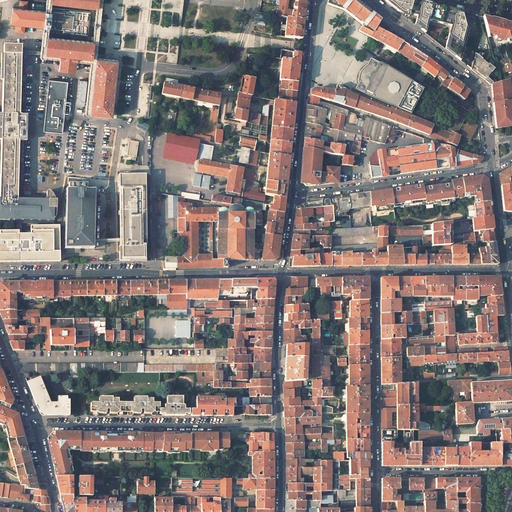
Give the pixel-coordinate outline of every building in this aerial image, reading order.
[(46,0),(45,12),(26,10),(27,1),(20,1),(19,9),(12,8),(11,23),(17,24),(17,32),(24,33),(25,25),(43,27),(41,52),(33,51),(28,51),(22,51),(22,45),(4,45),(2,115),(0,114),(0,139),(1,140),(0,184),(0,219),(10,220),(10,218),(52,219),(52,218),(55,218),(55,217),(55,216),(56,215),(56,214),(56,213),(56,212),(56,211),(57,199),(54,199),(54,197),(52,194),(51,192),(49,191),(49,190),(48,190),(47,190),(47,191),(47,192),(46,198),(46,201),(23,201),(21,201),(20,201),(18,201),(18,187),(18,183),(19,161),(19,157),(19,140),(21,140),(23,140),(25,140),(27,140),(27,127),(27,116),(27,114),(25,114),(24,114),(22,114),(20,114),(20,102),(20,98),(21,80),(21,77),(21,54),(23,54),(25,54),(27,54),(28,54),(33,54),(40,55),(40,57),(45,57),(60,59),(59,69),(74,71),(75,60),(83,61),(90,62),(85,113),(87,113),(111,116),(117,65),(117,59),(96,57),(100,25),(102,5),(102,0),(46,0)] [(280,0),(277,16),(280,16),(287,17),(291,18),(292,11),(286,10),(288,0),(280,0)] [(294,8),(296,9),(296,11),(304,12),(306,2),(305,0),(294,0),(297,0),(297,3),(294,3),(293,4),(293,8),(294,8)] [(337,8),(344,11),(364,26),(362,28),(360,27),(358,31),(370,37),(376,28),(377,26),(381,20),(377,17),(358,2),(355,0),(327,0),(328,0),(328,2),(327,4),(337,8)] [(386,0),(385,1),(398,11),(417,16),(429,19),(428,20),(451,26),(445,48),(461,61),(468,31),(463,11),(460,11),(459,13),(455,11),(455,9),(429,3),(418,0),(412,0),(412,1),(409,0),(386,0)] [(292,11),(291,18),(296,19),(304,20),(304,12),(296,11),(292,11)] [(287,17),(286,25),(281,25),(281,30),(285,30),(284,37),(295,38),(302,39),(303,29),(304,20),(296,19),(291,18),(287,17)] [(498,22),(495,21),(495,20),(489,18),(489,25),(488,25),(491,33),(494,32),(496,38),(499,38),(499,40),(502,39),(502,41),(507,40),(511,38),(511,24),(510,23),(505,24),(505,22),(498,20),(498,22)] [(425,33),(428,23),(416,20),(415,24),(421,29),(420,29),(425,32),(425,33)] [(370,37),(382,44),(388,34),(376,28),(370,37)] [(382,44),(385,45),(391,36),(389,35),(388,34),(382,44)] [(402,42),(391,36),(385,45),(396,52),(402,42)] [(407,45),(402,42),(396,52),(421,67),(427,58),(407,45)] [(293,51),(281,49),(280,58),(292,60),(293,52),(293,51)] [(292,60),(280,58),(277,58),(277,60),(281,60),(281,67),(279,80),(281,80),(297,82),(298,78),(299,69),(300,53),(293,52),(292,60)] [(387,57),(381,53),(379,56),(389,62),(392,58),(388,55),(387,57)] [(485,79),(484,80),(490,85),(492,82),(487,78),(493,69),(488,64),(487,65),(481,60),(481,59),(475,53),(472,65),(477,69),(476,71),(485,79)] [(440,68),(427,58),(421,67),(435,77),(436,74),(440,68)] [(371,98),(377,100),(379,101),(410,114),(422,89),(387,68),(387,67),(380,64),(379,64),(371,59),(370,59),(369,61),(367,65),(365,66),(365,67),(362,69),(361,70),(360,71),(359,73),(359,74),(358,77),(358,81),(357,83),(358,83),(355,89),(364,94),(371,98)] [(443,80),(437,91),(443,95),(447,88),(453,78),(440,68),(436,74),(443,80)] [(242,72),(238,93),(250,95),(251,95),(255,78),(248,76),(248,73),(242,72)] [(424,78),(417,74),(415,78),(422,82),(424,78)] [(181,86),(177,85),(178,81),(165,78),(162,94),(179,98),(181,86)] [(447,88),(457,96),(463,86),(453,78),(447,88)] [(64,115),(67,81),(48,79),(44,124),(54,125),(53,128),(52,128),(52,132),(60,132),(62,133),(63,123),(64,115)] [(511,79),(490,85),(496,128),(511,126),(511,113),(511,112),(511,79)] [(84,105),(87,80),(79,80),(76,105),(84,105)] [(297,82),(281,80),(281,85),(279,85),(279,89),(296,91),(297,87),(297,82)] [(194,89),(181,86),(179,98),(191,100),(194,89)] [(335,91),(333,102),(334,102),(337,103),(339,104),(347,106),(354,109),(358,95),(353,93),(337,86),(336,86),(334,91),(335,91)] [(469,91),(463,86),(457,96),(464,100),(469,91)] [(207,92),(194,89),(191,100),(205,103),(207,92)] [(296,91),(279,89),(278,100),(295,104),(296,98),(296,91)] [(308,98),(308,100),(318,102),(319,100),(319,98),(333,102),(334,91),(314,89),(311,91),(311,95),(308,95),(308,98)] [(220,94),(207,92),(205,103),(219,106),(220,94)] [(370,114),(386,119),(390,108),(358,95),(354,109),(370,114)] [(249,100),(237,98),(235,118),(235,120),(247,122),(247,120),(248,112),(249,100)] [(318,102),(308,100),(306,101),(306,106),(326,111),(331,112),(344,116),(345,116),(347,111),(339,109),(328,104),(318,102)] [(295,107),(274,103),(272,127),(292,130),(295,107)] [(262,115),(248,112),(247,120),(247,122),(267,126),(269,104),(264,106),(262,115)] [(325,116),(326,111),(306,106),(306,114),(305,123),(326,129),(327,125),(322,123),(324,120),(323,120),(324,117),(325,116)] [(476,116),(477,115),(476,109),(471,107),(468,111),(476,116)] [(386,119),(409,128),(413,117),(390,108),(386,119)] [(466,117),(467,114),(459,108),(457,111),(456,110),(447,128),(448,129),(447,131),(450,133),(454,134),(455,132),(456,133),(457,132),(460,126),(464,128),(461,135),(470,139),(476,126),(468,121),(466,125),(462,123),(466,117)] [(355,114),(347,111),(345,116),(346,116),(345,117),(353,120),(355,114)] [(342,126),(344,116),(331,112),(329,117),(327,125),(326,129),(341,132),(342,126)] [(348,127),(362,130),(365,118),(355,114),(353,120),(345,117),(346,116),(345,116),(344,116),(342,126),(348,127)] [(247,122),(235,120),(221,117),(218,116),(216,129),(222,130),(247,136),(248,130),(242,130),(242,127),(246,128),(247,122)] [(409,128),(428,135),(433,126),(413,117),(409,128)] [(348,127),(342,126),(341,132),(354,136),(361,137),(360,139),(369,141),(384,144),(386,139),(390,129),(391,127),(365,118),(362,130),(348,127)] [(146,132),(149,126),(139,121),(136,127),(146,132)] [(354,138),(354,136),(341,132),(326,129),(305,123),(304,131),(304,139),(322,142),(326,143),(327,139),(328,133),(330,134),(353,141),(354,138)] [(428,135),(447,143),(450,133),(447,131),(433,125),(433,126),(428,135)] [(270,140),(291,144),(292,130),(272,127),(270,140)] [(233,144),(221,141),(222,130),(216,129),(215,142),(233,146),(233,144)] [(390,129),(386,139),(391,140),(392,141),(393,140),(396,130),(390,129)] [(184,136),(181,135),(168,133),(163,157),(194,164),(195,159),(198,142),(199,139),(191,137),(184,136)] [(353,141),(330,134),(328,133),(327,139),(335,140),(334,144),(337,145),(337,143),(340,140),(346,142),(345,146),(351,147),(353,141)] [(456,147),(459,136),(454,134),(450,133),(447,143),(456,147)] [(256,140),(240,137),(238,147),(249,149),(254,150),(256,140)] [(350,153),(359,155),(360,141),(360,139),(354,138),(353,141),(351,147),(350,153)] [(320,151),(328,154),(329,149),(330,144),(326,143),(325,148),(321,148),(322,142),(304,139),(304,143),(303,147),(312,149),(320,151)] [(137,142),(128,141),(126,156),(135,157),(136,151),(137,142)] [(424,145),(379,151),(377,151),(374,152),(370,159),(369,162),(369,166),(371,179),(455,166),(455,160),(458,151),(431,141),(431,144),(424,145)] [(212,145),(198,142),(195,159),(199,160),(197,172),(207,173),(212,145)] [(280,145),(270,145),(269,153),(289,157),(291,146),(280,143),(280,145)] [(343,156),(345,146),(337,145),(334,144),(330,144),(329,149),(328,154),(331,154),(339,155),(343,156)] [(249,149),(238,147),(237,147),(235,147),(234,149),(240,150),(238,165),(246,167),(249,149)] [(302,162),(329,164),(338,165),(339,159),(339,155),(331,154),(328,154),(320,151),(312,149),(303,147),(303,148),(302,162)] [(244,179),(254,181),(255,175),(252,175),(254,165),(259,166),(261,152),(254,150),(249,149),(246,167),(246,168),(244,179)] [(481,158),(458,151),(455,160),(455,166),(479,163),(482,159),(481,158)] [(289,157),(269,153),(267,167),(288,171),(289,157)] [(343,156),(342,165),(349,165),(351,165),(353,157),(343,156)] [(228,177),(230,166),(222,164),(223,162),(218,161),(218,164),(211,162),(208,174),(228,177)] [(329,164),(302,162),(300,181),(305,186),(315,186),(329,184),(338,183),(338,177),(338,175),(338,171),(338,167),(338,165),(329,164)] [(241,196),(243,190),(244,179),(246,168),(230,166),(228,177),(225,193),(226,195),(234,196),(234,194),(236,195),(236,196),(237,196),(237,197),(241,197),(241,196)] [(288,171),(267,167),(266,181),(287,184),(287,178),(288,171)] [(510,168),(499,174),(500,187),(509,185),(509,183),(511,182),(511,180),(511,173),(510,168)] [(208,189),(210,176),(193,173),(191,186),(208,189)] [(129,176),(129,174),(119,174),(120,239),(120,241),(120,242),(120,261),(124,261),(130,261),(130,257),(128,257),(128,259),(121,259),(121,240),(120,176),(129,176)] [(130,261),(146,261),(145,174),(129,174),(129,176),(120,176),(121,240),(121,259),(128,259),(128,257),(130,257),(130,261)] [(451,184),(423,188),(423,185),(391,189),(393,205),(404,203),(404,205),(405,205),(425,203),(425,202),(426,203),(433,202),(433,204),(447,202),(446,200),(453,199),(474,196),(474,204),(489,202),(487,181),(482,177),(451,181),(451,184)] [(243,190),(257,193),(259,183),(255,181),(254,181),(244,179),(243,190)] [(287,184),(266,181),(265,194),(274,196),(285,198),(286,191),(287,184)] [(86,189),(87,184),(69,183),(69,188),(66,188),(65,239),(66,240),(65,248),(93,249),(93,244),(93,242),(93,240),(94,240),(95,189),(86,189)] [(511,185),(509,185),(500,187),(503,212),(511,212),(511,185)] [(391,189),(369,193),(370,206),(370,207),(374,206),(376,213),(388,211),(388,209),(394,208),(394,207),(393,205),(391,189)] [(243,190),(241,196),(264,201),(265,194),(257,193),(243,190)] [(369,193),(348,196),(349,209),(370,206),(369,193)] [(168,218),(177,218),(177,232),(184,232),(184,251),(178,251),(178,253),(178,257),(176,257),(177,268),(179,268),(192,268),(201,267),(208,267),(211,267),(211,259),(212,259),(212,255),(197,255),(197,222),(191,222),(191,204),(181,204),(177,203),(178,196),(169,195),(168,218)] [(237,205),(262,209),(263,204),(231,198),(223,197),(212,195),(211,202),(222,203),(230,204),(237,205)] [(273,204),(273,205),(263,204),(262,209),(268,211),(284,213),(284,206),(285,198),(274,196),(273,204)] [(296,206),(296,209),(312,208),(315,208),(323,207),(332,206),(332,214),(332,216),(344,216),(349,209),(348,196),(308,200),(296,206)] [(476,219),(491,217),(489,202),(474,204),(475,211),(476,219)] [(217,209),(217,222),(217,259),(223,259),(223,267),(228,267),(228,260),(253,260),(253,225),(253,213),(253,212),(252,211),(251,210),(251,209),(249,208),(247,208),(246,209),(245,209),(244,210),(243,211),(243,212),(242,210),(241,209),(241,208),(239,207),(238,206),(237,205),(230,204),(222,203),(221,208),(220,209),(217,209)] [(191,204),(191,222),(197,222),(217,222),(217,209),(194,209),(194,204),(191,204)] [(332,206),(323,207),(323,216),(323,215),(332,214),(332,206)] [(323,207),(315,208),(315,216),(321,216),(323,216),(323,207)] [(312,208),(296,209),(295,214),(295,218),(307,217),(313,217),(312,208)] [(284,213),(268,211),(266,226),(264,225),(264,228),(266,229),(265,234),(280,236),(282,225),(284,213)] [(476,219),(475,211),(469,212),(469,216),(467,217),(467,220),(472,219),(476,219)] [(324,217),(324,223),(329,222),(333,221),(332,216),(332,214),(323,215),(323,216),(321,216),(321,217),(324,217)] [(307,217),(295,218),(294,222),(294,225),(307,224),(307,217)] [(491,217),(476,219),(472,219),(473,232),(477,231),(478,231),(493,229),(491,217)] [(350,220),(333,221),(333,229),(351,228),(350,220)] [(431,224),(432,246),(438,245),(446,245),(450,244),(463,243),(463,235),(451,236),(450,222),(441,223),(431,224)] [(0,263),(59,262),(59,225),(26,226),(26,234),(17,234),(17,232),(0,232),(0,263)] [(423,226),(390,227),(390,235),(423,235),(423,226)] [(333,229),(330,229),(330,231),(330,237),(373,234),(373,232),(373,227),(371,227),(351,228),(333,229)] [(378,231),(378,238),(387,238),(386,227),(373,227),(373,232),(378,231)] [(493,229),(478,231),(479,233),(479,234),(482,234),(482,236),(483,242),(487,242),(494,241),(493,229)] [(463,243),(475,243),(474,236),(474,233),(463,235),(463,243)] [(263,250),(262,260),(267,260),(275,260),(277,258),(280,236),(265,234),(262,234),(261,244),(257,243),(256,249),(263,250)] [(290,251),(308,249),(308,241),(308,236),(293,235),(291,242),(290,251)] [(330,237),(313,237),(313,241),(320,241),(320,242),(319,243),(320,243),(320,244),(321,245),(323,245),(323,248),(330,248),(330,247),(330,237)] [(387,238),(378,238),(378,244),(378,250),(386,250),(386,247),(387,247),(387,238)] [(496,255),(494,243),(487,244),(487,248),(488,255),(496,255)] [(378,244),(330,247),(330,248),(330,253),(337,253),(340,253),(342,253),(351,252),(355,252),(361,252),(364,251),(371,251),(376,251),(378,250),(378,244)] [(470,245),(466,246),(466,249),(466,255),(479,255),(478,249),(478,245),(478,244),(475,245),(470,246),(470,245)] [(411,256),(402,256),(402,266),(425,265),(425,259),(425,255),(422,255),(416,255),(415,246),(411,248),(411,256)] [(397,247),(387,247),(386,247),(386,250),(387,266),(392,266),(402,266),(402,256),(401,249),(400,247),(397,247)] [(463,247),(451,247),(451,251),(451,265),(464,265),(463,255),(463,252),(463,250),(463,247)] [(487,248),(478,249),(479,255),(480,265),(488,265),(497,265),(496,255),(488,255),(487,248)] [(308,249),(290,251),(290,254),(290,257),(318,255),(318,249),(308,249)] [(376,251),(375,266),(387,266),(386,250),(378,250),(376,251)] [(446,251),(438,251),(438,252),(439,255),(439,265),(451,265),(451,251),(446,251)] [(351,252),(342,253),(342,256),(349,256),(349,266),(350,266),(351,255),(351,252)] [(364,254),(361,255),(361,266),(374,266),(374,258),(372,258),(371,252),(370,252),(370,254),(364,254)] [(330,254),(318,255),(318,267),(341,266),(340,256),(337,256),(337,253),(330,253),(330,254)] [(340,256),(341,266),(349,266),(349,256),(342,256),(342,253),(340,253),(340,256)] [(318,255),(290,257),(289,267),(304,267),(318,267),(318,255)] [(355,255),(351,255),(350,266),(361,266),(361,255),(355,255)] [(437,255),(425,255),(425,259),(425,265),(437,265),(437,255)] [(479,255),(466,255),(467,265),(473,265),(480,265),(479,255)] [(171,268),(177,268),(176,257),(165,257),(165,261),(165,268),(171,268)] [(211,259),(211,267),(215,267),(223,267),(223,259),(217,259),(212,259),(211,259)] [(292,277),(287,277),(286,282),(285,290),(306,288),(307,279),(307,277),(292,277)] [(464,287),(473,287),(477,287),(477,277),(463,278),(464,287)] [(488,277),(477,277),(477,287),(477,291),(477,296),(486,296),(487,296),(487,295),(490,295),(490,287),(499,286),(498,277),(488,277)] [(351,295),(352,301),(367,301),(367,286),(367,278),(354,279),(340,279),(341,295),(350,295),(351,293),(352,294),(351,295)] [(396,278),(380,278),(380,289),(380,301),(392,300),(392,293),(392,292),(395,292),(395,293),(396,293),(396,278)] [(403,278),(396,278),(396,293),(396,297),(411,297),(411,287),(424,287),(424,278),(417,278),(409,278),(403,278)] [(437,278),(424,278),(424,287),(424,297),(451,297),(451,289),(450,278),(437,278)] [(461,287),(461,278),(456,278),(450,278),(451,289),(457,289),(457,287),(461,287)] [(463,278),(461,278),(461,287),(462,291),(462,300),(464,301),(464,291),(473,290),(473,287),(464,287),(463,278)] [(273,279),(255,280),(255,289),(257,289),(257,290),(256,291),(256,292),(256,293),(256,296),(256,300),(257,300),(273,300),(274,291),(274,281),(273,279)] [(320,287),(329,286),(329,279),(322,279),(315,279),(315,287),(320,287)] [(340,279),(335,279),(336,288),(336,294),(330,294),(329,302),(339,302),(341,302),(341,295),(340,279)] [(185,280),(167,281),(167,295),(167,309),(169,309),(185,309),(186,309),(186,299),(185,280)] [(190,280),(185,280),(186,299),(217,299),(219,280),(211,280),(190,280)] [(255,280),(219,280),(217,299),(217,301),(225,301),(228,301),(246,301),(251,300),(253,300),(256,300),(256,296),(256,293),(256,292),(256,291),(255,289),(255,280)] [(103,281),(86,282),(86,296),(103,296),(103,281)] [(115,281),(103,281),(103,296),(116,296),(115,281)] [(130,281),(115,281),(116,296),(130,296),(130,281)] [(143,281),(130,281),(130,296),(143,295),(143,281)] [(157,281),(143,281),(143,295),(157,295),(157,281)] [(167,281),(157,281),(157,295),(167,295),(167,281)] [(18,283),(0,282),(0,310),(6,311),(15,310),(15,295),(15,293),(18,293),(18,283)] [(35,285),(30,285),(30,282),(25,282),(18,283),(18,293),(19,299),(31,299),(31,301),(53,301),(53,298),(53,297),(53,294),(53,289),(49,289),(49,282),(40,282),(37,282),(36,282),(36,283),(35,284),(35,285)] [(69,282),(52,282),(53,289),(53,294),(53,297),(69,297),(69,296),(69,282)] [(86,282),(69,282),(69,296),(86,296),(86,282)] [(490,297),(501,296),(499,286),(490,287),(490,295),(490,297)] [(424,287),(411,287),(411,297),(424,297),(424,287)] [(306,288),(285,290),(285,293),(285,296),(296,296),(302,295),(307,295),(306,288)] [(457,289),(451,289),(451,297),(451,300),(456,300),(462,300),(462,291),(457,291),(457,289)] [(473,290),(464,291),(464,301),(477,300),(477,296),(477,291),(473,290)] [(296,296),(285,296),(284,301),(284,306),(308,304),(307,295),(302,295),(302,299),(296,299),(296,296)] [(490,297),(487,297),(487,305),(494,305),(494,306),(502,306),(501,296),(490,297)] [(411,299),(406,299),(406,308),(401,309),(401,313),(410,312),(411,312),(411,305),(411,299)] [(425,311),(433,310),(442,310),(451,309),(451,308),(451,300),(439,301),(439,299),(436,299),(436,301),(424,302),(424,304),(424,311),(425,311)] [(251,300),(246,301),(246,306),(246,309),(256,308),(273,308),(273,304),(273,300),(257,300),(257,304),(258,305),(255,305),(253,305),(253,300),(251,300)] [(392,300),(380,301),(380,312),(390,312),(390,310),(399,310),(399,309),(399,300),(396,300),(392,300)] [(349,301),(349,318),(368,318),(367,309),(367,301),(352,301),(349,301)] [(339,302),(329,302),(328,305),(328,311),(334,311),(340,310),(339,302)] [(308,304),(284,306),(284,314),(308,313),(308,304)] [(234,309),(234,313),(234,317),(245,316),(245,314),(250,313),(252,312),(255,312),(254,314),(272,315),(273,312),(273,308),(256,308),(246,309),(234,309)] [(502,308),(485,309),(485,316),(486,316),(495,316),(503,316),(502,308)] [(205,309),(194,309),(194,316),(194,318),(204,318),(231,317),(231,313),(231,309),(228,309),(216,309),(205,309)] [(451,309),(442,310),(443,322),(453,321),(452,309),(451,309)] [(6,311),(0,310),(0,314),(0,315),(2,320),(16,319),(16,314),(15,314),(15,310),(6,311)] [(26,310),(22,310),(22,320),(31,319),(40,319),(40,317),(39,310),(26,310)] [(442,310),(433,310),(434,323),(443,323),(443,322),(442,310)] [(324,312),(316,312),(316,315),(318,315),(318,320),(328,319),(328,311),(324,312)] [(420,311),(415,312),(415,319),(413,319),(411,319),(411,323),(421,323),(421,319),(425,319),(425,311),(424,311),(420,311)] [(410,312),(401,313),(401,316),(398,316),(398,324),(411,323),(411,319),(410,312)] [(308,313),(284,314),(284,318),(284,322),(309,320),(308,313)] [(392,313),(380,314),(380,319),(380,325),(392,324),(392,313)] [(245,316),(234,317),(234,321),(234,325),(245,325),(254,324),(254,320),(245,320),(245,316)] [(254,316),(254,320),(254,324),(256,324),(272,324),(272,320),(272,317),(254,316)] [(485,316),(475,317),(476,333),(476,334),(487,334),(486,316),(485,316)] [(495,316),(486,316),(487,334),(496,333),(495,316)] [(86,318),(73,319),(74,330),(74,345),(74,346),(89,346),(88,333),(88,318),(86,318)] [(92,318),(88,318),(88,333),(92,333),(95,333),(95,335),(96,336),(99,336),(100,335),(100,333),(105,333),(105,331),(105,318),(103,318),(92,318)] [(349,318),(348,319),(348,332),(368,332),(368,318),(349,318)] [(53,319),(49,319),(49,326),(49,330),(74,330),(73,319),(70,319),(53,319)] [(309,320),(284,322),(283,326),(283,330),(298,329),(299,329),(300,329),(307,328),(310,328),(312,328),(319,327),(318,320),(309,320)] [(190,338),(190,321),(175,321),(175,338),(190,338)] [(116,329),(116,332),(116,334),(116,341),(116,343),(121,343),(121,341),(128,341),(128,332),(126,332),(126,330),(121,330),(121,323),(116,323),(116,329)] [(443,323),(434,323),(435,336),(444,336),(443,324),(443,323)] [(453,323),(443,324),(444,336),(453,336),(454,335),(453,323)] [(272,324),(256,324),(256,327),(256,330),(252,330),(252,332),(256,332),(271,332),(272,328),(272,324)] [(199,325),(194,325),(194,329),(194,333),(199,333),(203,333),(203,325),(199,325)] [(245,325),(234,325),(234,331),(234,333),(245,332),(245,328),(245,325)] [(392,326),(380,327),(380,337),(391,337),(391,335),(394,335),(394,337),(404,336),(404,325),(398,326),(392,326)] [(10,326),(5,326),(6,331),(8,335),(26,335),(26,327),(16,327),(11,327),(10,326)] [(298,329),(283,330),(283,337),(283,345),(286,345),(304,344),(304,340),(304,336),(300,336),(299,329),(298,329)] [(74,330),(49,330),(49,331),(50,345),(74,345),(74,330)] [(112,331),(105,331),(105,333),(105,341),(113,341),(113,331),(112,331)] [(134,340),(138,340),(138,343),(144,343),(144,332),(134,332),(134,340)] [(368,332),(348,332),(348,346),(368,345),(368,343),(368,332)] [(458,335),(457,335),(458,345),(497,343),(496,333),(487,334),(476,334),(465,335),(458,335)] [(435,336),(434,337),(434,343),(439,342),(440,347),(435,347),(435,356),(445,355),(444,336),(435,336)] [(453,336),(444,336),(445,355),(454,355),(454,347),(454,343),(453,336)] [(391,339),(380,339),(380,349),(380,359),(400,358),(400,348),(399,338),(394,339),(391,339)] [(203,340),(194,340),(195,349),(203,349),(203,340)] [(234,340),(228,340),(227,349),(243,348),(243,340),(234,340)] [(250,340),(249,343),(254,343),(254,346),(254,348),(270,349),(271,344),(271,340),(254,340),(250,340)] [(10,342),(9,342),(11,346),(13,351),(24,350),(24,341),(22,341),(10,342)] [(304,344),(286,345),(286,351),(286,357),(306,357),(307,344),(304,344)] [(368,345),(348,346),(348,354),(368,353),(368,345)] [(335,346),(319,346),(320,357),(328,356),(335,356),(335,350),(335,346)] [(435,347),(406,348),(406,357),(410,357),(423,356),(435,356),(435,347)] [(243,348),(227,349),(228,364),(237,363),(247,363),(250,363),(250,357),(250,355),(247,355),(247,353),(245,353),(245,348),(243,348)] [(252,348),(250,348),(251,353),(254,353),(254,357),(250,357),(250,363),(253,363),(270,363),(270,356),(270,349),(254,348),(252,348)] [(487,353),(486,353),(487,362),(497,361),(497,352),(494,352),(487,353)] [(507,352),(497,352),(497,361),(509,360),(507,352)] [(368,353),(348,354),(348,355),(348,360),(348,366),(368,365),(368,359),(368,353)] [(475,353),(466,354),(466,363),(477,362),(476,353),(475,353)] [(480,353),(476,353),(477,362),(487,362),(486,353),(480,353)] [(458,354),(455,355),(456,363),(466,363),(466,354),(458,354)] [(445,355),(435,356),(435,364),(446,364),(445,355)] [(454,355),(445,355),(446,364),(456,363),(455,355),(454,355)] [(320,357),(312,356),(312,370),(320,370),(320,367),(320,357)] [(328,356),(320,357),(320,367),(329,367),(328,356)] [(423,356),(410,357),(410,366),(423,365),(423,356)] [(435,356),(423,356),(423,365),(435,364),(435,356)] [(306,357),(286,357),(285,363),(285,369),(305,370),(305,367),(306,367),(306,357)] [(337,358),(338,367),(346,366),(346,358),(337,358)] [(400,358),(380,359),(380,372),(381,381),(381,385),(396,384),(400,384),(400,380),(400,372),(400,358)] [(501,362),(498,363),(498,373),(498,375),(510,374),(509,362),(502,363),(501,362)] [(137,363),(25,364),(21,370),(22,374),(23,373),(28,373),(44,373),(70,373),(137,372),(137,363)] [(247,363),(237,363),(236,377),(236,380),(247,380),(246,372),(247,369),(247,363)] [(270,363),(253,363),(252,380),(270,380),(270,377),(259,377),(259,371),(270,372),(270,367),(270,363)] [(348,375),(348,377),(368,376),(368,365),(348,366),(348,375)] [(329,367),(320,367),(320,370),(320,380),(329,379),(329,376),(329,367)] [(0,401),(2,402),(0,405),(0,423),(1,424),(2,425),(5,426),(5,427),(6,431),(8,438),(11,438),(15,438),(18,438),(23,437),(21,426),(20,425),(17,414),(13,413),(12,412),(8,410),(9,407),(10,406),(10,405),(10,406),(11,404),(13,400),(11,396),(1,372),(0,370),(0,369),(0,401)] [(305,370),(285,369),(284,382),(301,381),(305,381),(306,370),(305,370)] [(320,370),(312,370),(312,374),(311,380),(320,380),(320,370)] [(216,372),(213,372),(213,378),(213,380),(222,380),(222,371),(221,371),(216,372)] [(213,372),(196,372),(195,372),(195,380),(195,381),(209,381),(212,379),(213,378),(213,372)] [(348,378),(349,387),(368,386),(368,376),(348,377),(348,378)] [(43,386),(40,377),(33,380),(27,382),(29,386),(32,394),(36,405),(37,405),(40,412),(45,415),(55,415),(55,414),(65,414),(65,415),(69,415),(69,400),(67,400),(67,397),(58,396),(58,403),(50,403),(44,389),(43,386)] [(329,379),(320,380),(321,388),(329,388),(329,379)] [(222,380),(213,380),(213,381),(213,388),(230,388),(230,383),(222,383),(222,380)] [(252,380),(250,380),(250,384),(246,384),(246,388),(249,388),(254,387),(270,388),(270,385),(270,380),(252,380)] [(320,380),(311,380),(312,389),(321,388),(320,380)] [(459,380),(447,381),(449,402),(459,402),(458,392),(460,392),(459,380)] [(470,380),(459,380),(460,392),(458,392),(459,402),(470,401),(469,392),(471,391),(470,383),(470,380)] [(284,382),(283,382),(283,386),(283,390),(299,389),(301,389),(301,388),(301,386),(301,381),(284,382)] [(511,390),(511,381),(487,382),(487,391),(496,390),(496,392),(511,391),(511,390)] [(471,391),(471,402),(471,404),(472,404),(484,403),(484,392),(483,382),(470,383),(471,391)] [(400,384),(396,384),(397,406),(407,406),(407,405),(417,404),(417,383),(400,384)] [(396,384),(381,385),(381,395),(381,406),(397,406),(396,384)] [(349,387),(345,387),(346,399),(346,403),(345,413),(357,413),(368,413),(368,400),(368,386),(349,387)] [(254,387),(249,388),(249,397),(253,397),(256,397),(256,394),(259,394),(259,397),(270,397),(270,392),(270,388),(254,387)] [(321,388),(312,389),(312,398),(321,397),(321,388)] [(329,388),(321,388),(321,397),(333,397),(333,388),(329,388)] [(299,389),(283,390),(283,395),(283,399),(299,398),(299,395),(299,389)] [(497,402),(511,401),(511,391),(496,392),(487,392),(485,392),(486,403),(497,402)] [(110,396),(99,396),(99,398),(96,398),(96,402),(93,402),(92,401),(89,401),(88,402),(88,403),(87,409),(88,411),(90,411),(90,414),(91,415),(94,415),(96,414),(96,413),(104,413),(104,409),(107,409),(107,413),(115,413),(115,414),(116,415),(117,415),(119,415),(121,414),(121,412),(125,412),(125,414),(127,415),(130,415),(131,414),(131,413),(139,413),(139,409),(143,409),(143,413),(151,413),(151,415),(152,416),(155,416),(156,414),(156,412),(159,412),(159,409),(159,403),(156,403),(155,404),(153,404),(153,398),(147,398),(147,396),(136,396),(136,400),(133,399),(133,403),(129,403),(128,402),(121,402),(120,403),(117,403),(117,397),(110,397),(110,396)] [(184,416),(184,414),(189,414),(189,409),(188,409),(184,409),(184,405),(182,405),(182,396),(166,396),(166,405),(164,405),(164,409),(159,409),(159,412),(159,414),(164,414),(164,416),(184,416)] [(225,397),(196,397),(196,409),(196,411),(193,411),(193,409),(191,409),(191,416),(232,415),(232,406),(235,406),(235,397),(234,397),(234,399),(225,399),(225,397)] [(256,397),(253,397),(253,406),(270,406),(270,397),(259,397),(256,397)] [(299,398),(283,399),(284,407),(298,407),(302,407),(311,406),(320,406),(321,406),(321,397),(312,398),(312,401),(300,401),(299,398)] [(455,405),(456,425),(473,424),(472,404),(471,404),(471,402),(459,403),(455,404),(455,405)] [(253,406),(243,406),(243,415),(244,415),(248,415),(253,415),(253,410),(257,410),(257,415),(260,415),(266,415),(270,415),(270,406),(253,406)] [(298,407),(284,407),(284,419),(320,417),(320,414),(320,407),(320,406),(311,406),(311,411),(309,411),(298,411),(298,407)] [(396,408),(381,409),(381,413),(381,430),(397,430),(397,408),(396,408)] [(407,408),(397,408),(397,430),(399,430),(417,430),(417,409),(407,408)] [(357,413),(345,413),(346,424),(355,424),(355,419),(357,419),(357,413)] [(368,413),(357,413),(357,419),(358,419),(358,424),(368,424),(368,419),(368,413)] [(295,424),(301,424),(320,423),(320,417),(284,419),(284,426),(295,425),(295,424)] [(511,418),(500,419),(501,429),(500,430),(500,431),(500,432),(501,434),(502,443),(508,443),(511,443),(511,418)] [(473,435),(457,436),(456,425),(450,425),(451,430),(452,440),(452,443),(457,443),(468,443),(478,443),(489,443),(496,443),(495,431),(495,430),(500,430),(501,429),(500,419),(492,420),(482,420),(483,434),(473,434),(473,435)] [(355,424),(346,424),(346,440),(356,440),(355,433),(357,433),(357,424),(355,424)] [(368,432),(368,424),(358,424),(357,424),(357,433),(358,433),(358,440),(368,440),(368,432)] [(397,430),(381,430),(381,436),(381,443),(391,443),(400,443),(399,430),(397,430)] [(431,440),(431,443),(443,443),(443,440),(443,430),(418,430),(418,440),(431,440)] [(451,430),(443,430),(443,440),(452,440),(451,430)] [(50,450),(50,451),(52,460),(53,463),(56,476),(71,477),(71,472),(69,466),(72,465),(69,452),(70,450),(71,448),(80,448),(80,433),(63,433),(55,433),(52,433),(47,438),(48,441),(50,450)] [(103,452),(129,452),(129,450),(135,450),(140,450),(140,452),(147,452),(146,450),(152,450),(152,433),(127,433),(118,433),(106,433),(80,433),(80,448),(80,449),(85,449),(85,452),(92,452),(92,450),(97,450),(103,450),(103,452)] [(173,433),(152,433),(152,450),(162,449),(162,451),(162,452),(169,452),(169,451),(177,451),(177,452),(184,452),(184,451),(184,450),(190,450),(190,448),(200,448),(200,452),(209,452),(211,450),(217,450),(217,447),(229,448),(229,442),(228,433),(221,433),(213,433),(191,433),(191,435),(178,435),(178,437),(174,437),(174,433),(173,433)] [(253,433),(251,433),(251,435),(251,437),(254,437),(254,438),(254,442),(273,442),(273,438),(272,434),(267,433),(263,433),(262,433),(258,433),(254,433),(253,433)] [(303,435),(285,436),(285,440),(285,444),(303,443),(303,435)] [(7,438),(20,486),(25,486),(24,489),(34,490),(38,490),(23,437),(18,438),(15,438),(11,438),(8,438),(7,438)] [(356,440),(346,440),(346,452),(352,452),(356,452),(356,449),(359,449),(359,452),(368,452),(368,446),(368,440),(358,440),(356,440)] [(254,442),(248,442),(248,452),(273,452),(273,447),(273,442),(254,442)] [(318,443),(308,443),(308,446),(308,452),(320,451),(320,442),(318,443)] [(303,443),(285,444),(285,448),(285,452),(286,455),(286,459),(303,460),(303,446),(303,443)] [(391,443),(381,443),(381,466),(392,466),(403,466),(403,452),(403,450),(391,450),(391,447),(391,443)] [(409,452),(403,452),(403,466),(419,466),(418,448),(418,443),(409,443),(409,452)] [(482,454),(478,454),(478,443),(468,443),(468,448),(468,466),(499,466),(499,455),(499,446),(499,443),(496,443),(489,443),(489,452),(489,454),(486,454),(486,452),(482,452),(482,454)] [(489,443),(478,443),(478,454),(482,454),(482,452),(486,452),(489,452),(489,443)] [(508,466),(510,466),(511,466),(511,443),(508,443),(508,446),(509,451),(507,451),(505,451),(505,452),(505,455),(499,455),(499,466),(508,466)] [(418,448),(419,466),(431,466),(431,456),(429,456),(430,448),(429,448),(418,448)] [(433,450),(433,466),(443,466),(443,448),(432,448),(432,449),(433,450)] [(454,448),(443,448),(443,466),(456,466),(456,457),(454,457),(454,448)] [(468,448),(457,448),(457,466),(468,466),(468,448)] [(248,452),(248,456),(249,456),(252,456),(252,461),(252,475),(248,475),(248,479),(273,479),(273,466),(273,452),(248,452)] [(343,452),(334,453),(334,461),(339,461),(343,461),(343,452)] [(346,452),(343,452),(343,461),(349,461),(352,461),(352,458),(352,452),(346,452)] [(368,452),(359,452),(359,458),(359,461),(368,461),(368,456),(368,452)] [(303,460),(286,459),(286,463),(286,467),(305,468),(305,460),(303,460)] [(328,461),(320,461),(320,468),(315,468),(313,468),(313,475),(313,484),(314,484),(320,484),(320,491),(327,491),(330,491),(331,461),(328,461)] [(334,461),(331,461),(330,491),(337,490),(338,490),(339,475),(339,461),(334,461)] [(349,476),(359,475),(359,461),(352,461),(349,461),(348,472),(349,475),(349,476)] [(369,468),(368,461),(359,461),(359,475),(369,475),(369,468)] [(286,475),(286,483),(303,484),(303,479),(299,478),(299,474),(313,475),(313,468),(305,468),(286,467),(286,475)] [(339,475),(338,490),(349,490),(349,479),(349,476),(349,475),(339,475)] [(71,477),(56,476),(60,495),(72,495),(72,487),(73,487),(73,484),(72,484),(72,483),(72,477),(71,477)] [(92,477),(79,477),(78,484),(78,488),(78,487),(78,495),(85,495),(92,496),(92,477)] [(148,478),(143,478),(143,481),(137,482),(137,494),(154,494),(154,485),(154,482),(148,482),(148,478)] [(173,478),(171,478),(171,485),(171,497),(175,497),(186,497),(190,498),(194,498),(197,498),(201,498),(208,498),(213,498),(220,498),(221,479),(216,478),(216,479),(198,478),(193,478),(181,478),(177,478),(176,478),(173,478)] [(231,479),(221,479),(220,498),(229,498),(230,498),(231,479)] [(273,479),(248,479),(243,479),(243,484),(243,488),(256,489),(256,490),(273,490),(273,485),(273,479)] [(369,479),(349,479),(349,490),(355,490),(369,489),(369,484),(369,479)] [(381,490),(381,502),(390,502),(396,502),(399,501),(399,496),(398,496),(395,496),(395,495),(394,495),(394,489),(398,489),(398,479),(381,479),(381,490)] [(408,479),(398,479),(398,489),(398,493),(402,493),(408,493),(408,490),(408,479)] [(423,479),(408,479),(408,490),(410,490),(422,490),(423,490),(423,479)] [(423,493),(423,502),(433,502),(435,502),(435,493),(435,494),(435,489),(435,479),(423,479),(423,490),(423,493)] [(435,479),(435,489),(443,489),(443,479),(435,479)] [(445,489),(455,489),(455,479),(445,479),(445,489)] [(464,489),(467,489),(478,489),(477,480),(477,479),(455,479),(455,489),(455,492),(455,493),(464,493),(464,489)] [(0,497),(9,499),(11,484),(0,482),(0,497)] [(303,484),(286,483),(286,488),(286,492),(304,492),(305,492),(305,483),(303,484)] [(20,486),(11,484),(9,499),(28,501),(29,495),(24,495),(24,489),(25,486),(20,486)] [(369,489),(355,490),(355,499),(355,500),(355,508),(369,508),(369,499),(369,489)] [(464,499),(455,499),(455,502),(455,504),(464,504),(478,504),(477,500),(467,500),(467,489),(464,489),(464,493),(464,499)] [(467,489),(467,500),(477,500),(478,489),(467,489)] [(243,490),(237,490),(232,492),(232,498),(234,498),(243,498),(243,490)] [(256,490),(255,509),(273,510),(273,501),(273,490),(256,490)] [(338,490),(337,490),(337,497),(338,500),(346,500),(355,499),(355,490),(349,490),(338,490)] [(304,492),(286,492),(285,496),(285,500),(304,500),(304,499),(304,492)] [(313,492),(310,492),(310,494),(312,494),(312,499),(312,500),(320,501),(320,497),(320,492),(313,492)] [(444,492),(444,502),(455,502),(455,499),(455,493),(455,492),(444,492)] [(402,502),(402,507),(411,507),(411,504),(415,504),(415,507),(423,507),(423,502),(423,493),(422,493),(410,493),(408,493),(402,493),(402,496),(402,502)] [(72,495),(60,495),(62,504),(75,505),(76,499),(76,498),(72,498),(72,495)] [(48,497),(33,496),(33,497),(33,502),(40,503),(40,505),(49,505),(50,505),(48,497)] [(85,498),(76,499),(75,505),(74,511),(85,511),(85,501),(85,498)] [(108,502),(104,503),(104,511),(120,511),(121,508),(120,503),(120,502),(115,502),(115,498),(109,499),(108,499),(108,502)] [(171,498),(154,498),(153,511),(170,511),(171,505),(171,498)] [(194,507),(190,507),(189,511),(200,511),(201,498),(197,498),(197,504),(198,504),(198,507),(194,507)] [(208,498),(201,498),(200,511),(219,511),(220,498),(213,498),(213,504),(208,504),(208,498)] [(220,498),(219,511),(229,511),(229,498),(220,498)] [(243,498),(234,498),(234,506),(246,506),(247,498),(243,498)] [(304,500),(285,500),(285,505),(285,510),(284,511),(304,511),(305,509),(305,508),(305,500),(304,500)] [(312,500),(309,500),(309,508),(309,509),(316,510),(316,509),(320,509),(320,506),(320,504),(320,501),(312,500)] [(341,503),(338,503),(338,509),(345,509),(354,508),(355,508),(355,500),(341,502),(341,503)] [(85,501),(85,511),(94,511),(95,501),(85,501)] [(104,501),(96,501),(95,501),(94,511),(104,511),(104,503),(104,501)] [(390,511),(381,511),(401,511),(402,507),(402,502),(399,501),(396,502),(396,506),(396,511),(390,511)] [(390,506),(390,502),(381,502),(381,506),(381,511),(390,511),(390,506)] [(433,511),(433,502),(423,502),(423,507),(422,511),(454,511),(455,511),(455,504),(455,502),(444,502),(444,511),(440,511),(441,511),(439,511),(437,511),(436,511),(433,511)] [(126,509),(121,508),(120,511),(136,511),(137,510),(137,509),(137,503),(132,503),(132,509),(126,509)]
